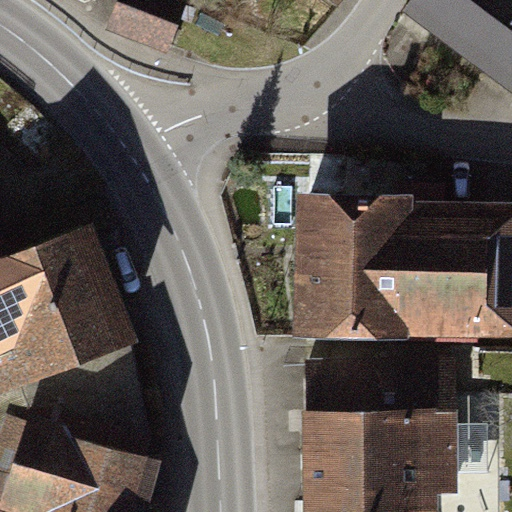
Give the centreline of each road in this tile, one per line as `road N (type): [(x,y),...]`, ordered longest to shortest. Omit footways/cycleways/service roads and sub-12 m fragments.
road 1 (primary): [(131,141),(182,233),(216,350),(226,511)]
road 2 (residential): [(511,143),(413,131),(321,76)]
road 3 (residential): [(131,141),(321,76)]
road 4 (primary): [(0,24),(48,57),(131,141)]
